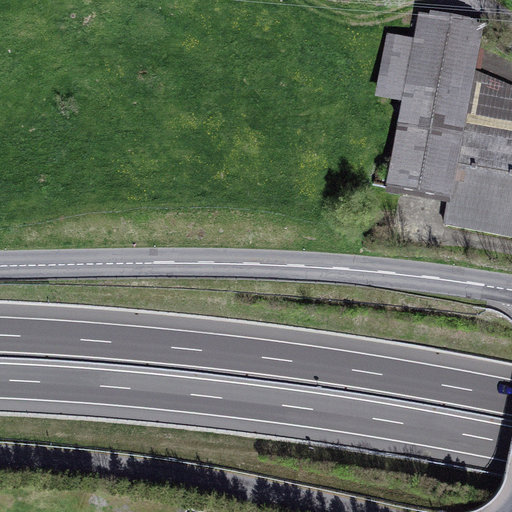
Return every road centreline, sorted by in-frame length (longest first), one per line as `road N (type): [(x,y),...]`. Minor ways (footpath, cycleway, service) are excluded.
road 1 (motorway): [(511,399),(260,357),(0,336)]
road 2 (motorway): [(0,381),(257,402),(511,444)]
road 3 (tertiary): [(511,290),(278,265),(0,266)]
road 4 (unclassified): [(345,511),(195,480),(0,457)]
